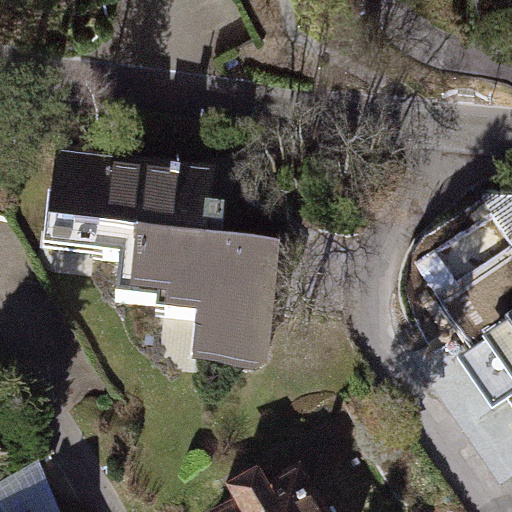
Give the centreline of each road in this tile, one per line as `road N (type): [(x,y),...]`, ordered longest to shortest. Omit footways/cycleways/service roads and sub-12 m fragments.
road 1 (residential): [(0,66),(261,106),(511,128)]
road 2 (residential): [(0,339),(109,511)]
road 3 (residential): [(511,63),(449,43),(404,0)]
